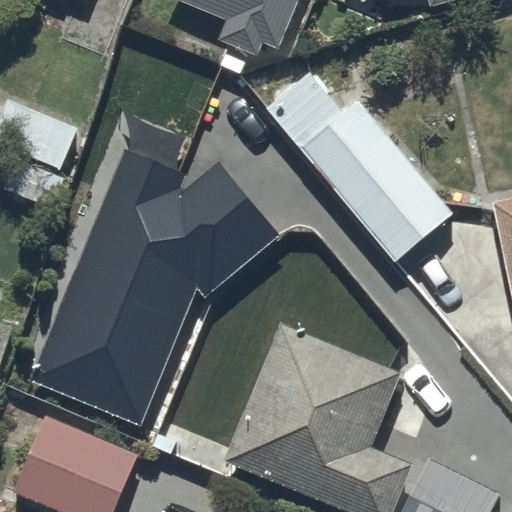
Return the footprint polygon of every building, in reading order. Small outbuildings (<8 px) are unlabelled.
[(34,0),(75,18),(82,0),(34,0)] [(150,0),(137,33),(228,67),(252,0),(150,0)] [(409,0),(467,21),(474,0),(479,0),(498,7),(500,0),(409,0)] [(330,69),(264,120),(395,277),(460,223),(330,69)] [(56,183),(77,131),(10,104),(0,127),(0,196),(51,217),(64,187),(56,183)] [(201,186),(127,156),(33,385),(150,433),(197,319),(285,246),(221,169),(201,186)] [(511,214),(493,217),(511,330),(511,214)] [(278,340),(223,475),(310,511),(397,511),(412,478),(367,460),(398,386),(393,384),(395,378),(358,362),(360,356),(346,351),(345,355),(287,331),(283,342),(278,340)] [(51,421),(12,503),(32,511),(125,511),(129,501),(125,501),(143,457),(51,421)]
